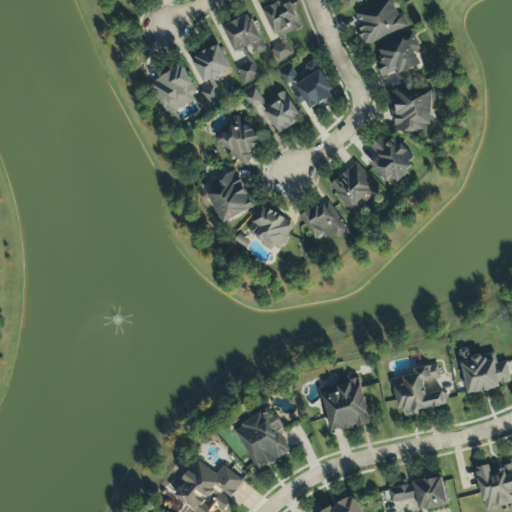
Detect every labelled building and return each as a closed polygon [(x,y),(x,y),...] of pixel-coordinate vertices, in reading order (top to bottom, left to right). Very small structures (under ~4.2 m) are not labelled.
[(409,29),(403,14),(398,16),(392,0),(389,0),(353,13),(365,45),(409,29)] [(263,10),(279,45),(271,49),(277,62),(293,55),(284,37),(302,28),(290,3),(284,6),(282,1),(263,10)] [(234,54),(251,46),(255,56),(266,51),(250,15),(222,27),(234,54)] [(376,65),(382,78),(394,72),(398,80),(421,69),(414,53),(420,50),(412,34),(378,50),(384,62),(376,65)] [(202,83),(231,72),(220,46),(192,57),(202,83)] [(243,85),(261,77),(254,61),(236,68),(243,85)] [(280,73),(285,86),(295,81),(300,91),(294,94),(303,112),(334,98),(318,62),(295,73),(292,68),(280,73)] [(197,94),(183,66),(150,83),(164,111),(197,94)] [(252,111),(264,103),(255,89),(243,97),(252,111)] [(423,133),(423,126),(431,127),(432,91),(397,89),(395,132),(423,133)] [(302,118),(284,93),(261,109),(279,134),(302,118)] [(229,155),(244,166),(263,137),(233,117),(216,142),(231,152),(229,155)] [(392,188),(413,168),(408,163),(414,158),(394,137),(387,144),(381,138),(371,148),(378,156),(369,164),(392,188)] [(382,191),(356,162),(328,188),(355,216),(382,191)] [(222,223),(254,210),(238,171),(206,184),(222,223)] [(317,242),(333,231),(341,241),(351,234),(326,200),(300,219),(317,242)] [(262,206),(246,234),(278,253),(294,224),(262,206)] [(253,237),(244,232),(237,243),(246,249),(253,237)] [(467,394),(511,386),(511,385),(507,360),(485,364),(483,355),(471,357),(469,349),(459,351),(467,394)] [(440,380),(437,365),(413,370),(414,375),(394,379),(401,418),(420,414),(420,411),(446,406),(443,392),(426,395),(424,383),(440,380)] [(332,434),(371,423),(359,378),(319,389),(332,434)] [(256,472),(290,455),(279,435),(285,432),(277,415),(266,421),(263,414),(234,429),(256,472)] [(223,511),(224,511),(244,479),(222,466),(218,474),(196,460),(173,499),(194,511),(214,511),(217,508),(223,511)] [(490,466),(475,469),(486,511),(511,504),(511,467),(511,466),(491,472),(490,466)] [(422,511),(448,506),(441,477),(413,484),(387,490),(391,504),(416,498),(418,511),(422,511)] [(361,511),(355,497),(322,511),(361,511)]
